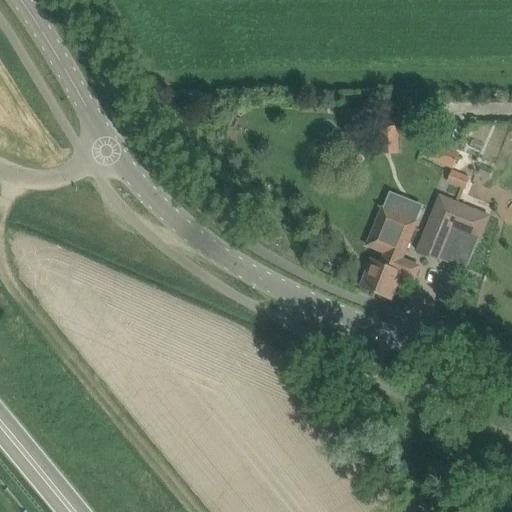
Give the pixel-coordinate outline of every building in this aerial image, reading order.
[(398,126),(379,127),(380,155),(399,154),(398,126)] [(425,158),(454,169),(460,153),(432,141),(425,158)] [(483,166),(481,173),(491,177),(493,171),(483,166)] [(452,170),(447,182),(466,190),(471,178),(452,170)] [(439,199),(426,233),(419,252),(441,261),(442,259),(465,268),(477,239),(479,239),(488,217),(439,199)] [(370,268),(362,287),(392,299),(403,273),(415,279),(420,267),(401,259),(402,257),(409,241),(416,223),(384,210),(383,209),(368,247),(376,250),(386,254),(383,263),(373,259),(370,268)] [(372,418),(356,398),(344,407),(360,427),(372,418)]
